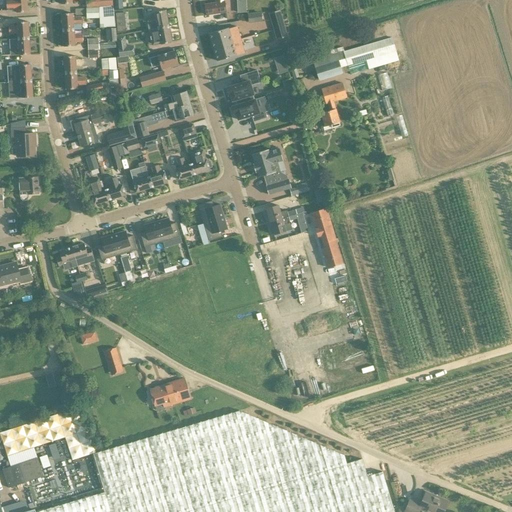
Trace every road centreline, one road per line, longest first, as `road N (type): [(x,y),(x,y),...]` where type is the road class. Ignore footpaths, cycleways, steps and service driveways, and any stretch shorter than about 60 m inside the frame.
road 1 (unclassified): [(496,511),(178,367),(58,295),(40,238)]
road 2 (residential): [(81,226),(51,121),(43,0)]
road 3 (track): [(511,349),(320,404),(304,422)]
road 4 (residential): [(232,182),(182,0)]
road 5 (residential): [(81,226),(232,182)]
